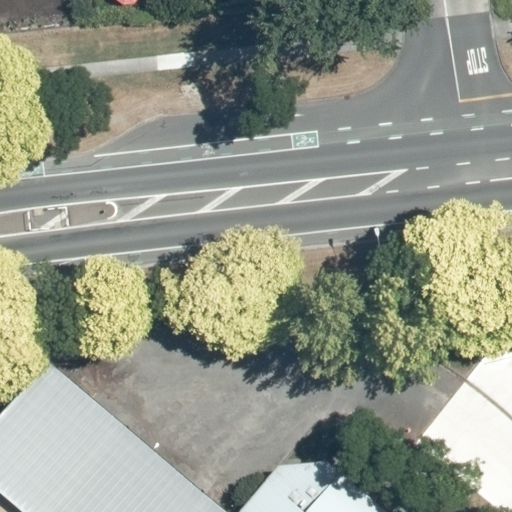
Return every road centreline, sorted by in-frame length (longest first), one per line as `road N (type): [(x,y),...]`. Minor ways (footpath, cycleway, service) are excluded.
road 1 (secondary): [(474,200),(0,253)]
road 2 (secondary): [(0,200),(466,146)]
road 3 (residential): [(466,146),(444,0)]
